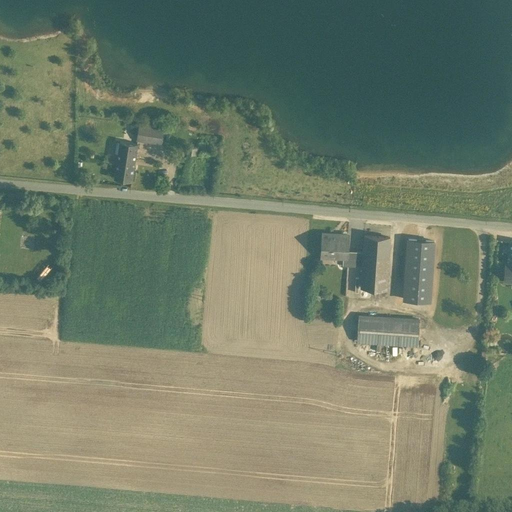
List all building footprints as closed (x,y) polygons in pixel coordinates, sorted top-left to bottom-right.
[(137,140),(139,123),(130,122),(128,139),(137,140)] [(163,128),(140,124),(138,138),(161,142),(163,128)] [(138,142),(120,140),(114,177),(132,180),(138,142)] [(422,232),(406,231),(402,272),(416,273),(418,273),(422,233),(422,232)] [(349,234),(323,233),(321,255),(343,256),(347,256),(347,250),(349,234)] [(422,233),(418,273),(426,274),(430,234),(422,233)] [(390,237),(365,235),(364,251),(363,265),(361,287),(387,289),(390,237)] [(356,251),(347,250),(347,256),(343,256),(343,264),(355,265),(356,251)] [(364,251),(356,251),(355,265),(363,265),(364,251)] [(426,274),(418,273),(416,273),(414,288),(416,288),(424,289),(426,274)] [(414,288),(399,287),(398,303),(415,305),(416,288),(414,288)] [(424,289),(416,288),(415,305),(423,305),(424,289)] [(419,319),(359,315),(358,340),(417,344),(419,319)]
